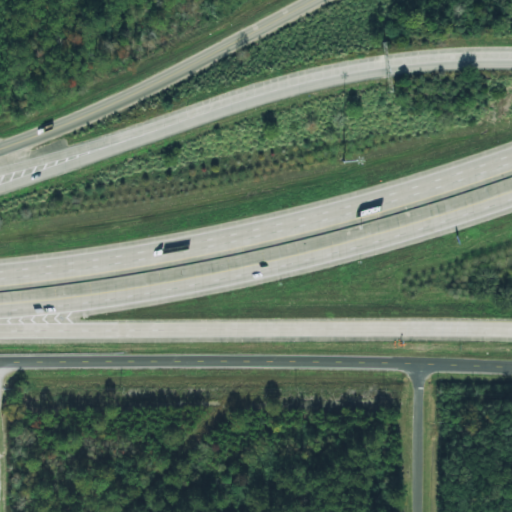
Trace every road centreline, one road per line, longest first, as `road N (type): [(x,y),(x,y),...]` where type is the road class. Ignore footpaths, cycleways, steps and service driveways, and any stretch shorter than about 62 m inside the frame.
road 1 (motorway): [(511,160),(309,222),(0,275)]
road 2 (motorway): [(0,306),(221,272),(511,193)]
road 3 (motorway): [(0,332),(511,337)]
road 4 (tertiary): [(424,365),(0,363)]
road 5 (tertiary): [(319,0),(101,116),(0,156)]
road 6 (motorway): [(258,95),(0,192)]
road 7 (motorway): [(258,95),(0,171)]
road 8 (motorway): [(511,58),(403,61),(258,95)]
road 9 (residential): [(425,511),(424,365)]
